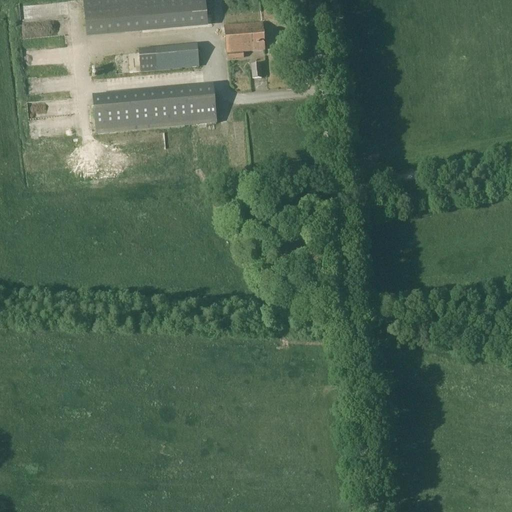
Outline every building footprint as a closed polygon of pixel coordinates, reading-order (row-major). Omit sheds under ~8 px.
[(206,21),(204,0),(97,0),(83,1),(86,32),(206,21)] [(64,9),(54,9),(54,21),(64,21),(64,9)] [(178,25),(179,36),(209,34),(209,24),(178,25)] [(227,54),(242,53),(264,51),(262,25),(224,28),(227,54)] [(149,34),(157,37),(160,30),(151,27),(149,34)] [(89,45),(104,44),(104,33),(89,34),(89,45)] [(139,53),(141,73),(198,68),(196,48),(139,53)] [(260,65),(251,65),(252,79),(261,78),(260,65)] [(166,99),(93,105),(96,135),(216,124),(213,94),(194,96),(193,89),(165,92),(166,99)] [(37,122),(37,112),(30,112),(29,122),(37,122)]
